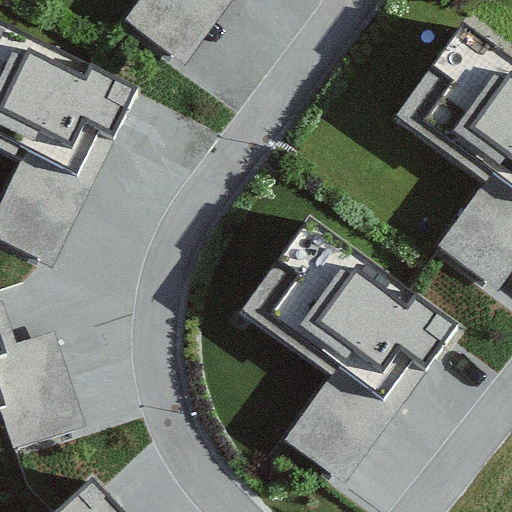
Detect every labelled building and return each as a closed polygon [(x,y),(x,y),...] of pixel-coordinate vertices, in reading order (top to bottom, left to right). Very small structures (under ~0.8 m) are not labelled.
[(183,59),(223,0),(136,0),(124,19),(183,59)] [(0,229),(55,264),(135,74),(0,8),(0,143),(15,150),(0,186),(0,229)] [(505,295),(511,285),(511,85),(459,48),(397,136),(479,195),(440,249),(505,295)] [(454,349),(309,244),(248,328),(331,389),(282,455),(343,500),(454,349)] [(0,312),(0,417),(7,416),(15,442),(88,419),(59,325),(9,341),(0,312)] [(128,511),(88,469),(42,511),(128,511)]
